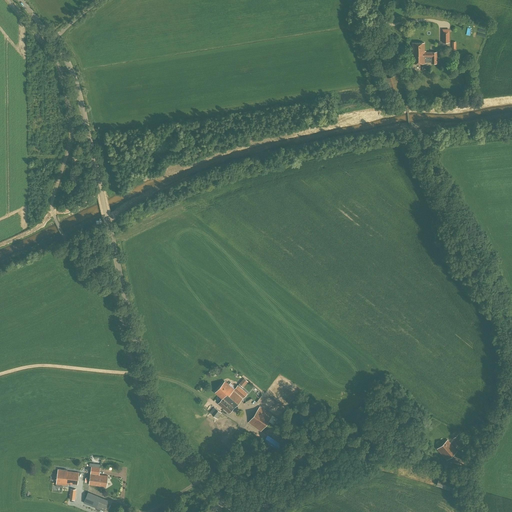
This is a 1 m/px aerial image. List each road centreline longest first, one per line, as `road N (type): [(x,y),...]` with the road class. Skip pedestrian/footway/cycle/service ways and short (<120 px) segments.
road 1 (tertiary): [(224,500),(154,407),(76,85),(51,39)]
road 2 (track): [(407,104),(384,102),(355,29),(355,0)]
